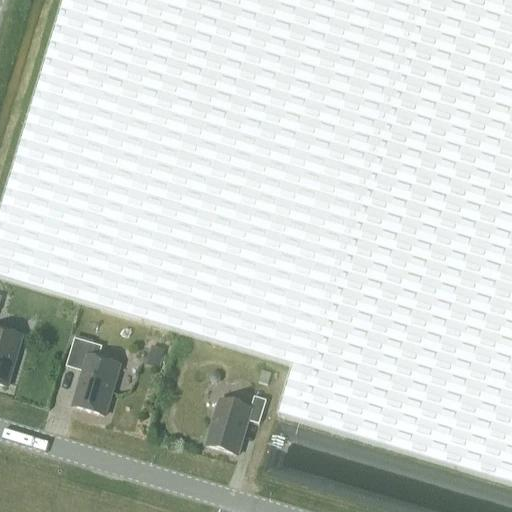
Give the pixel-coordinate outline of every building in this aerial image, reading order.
[(511,0),(65,0),(0,220),(0,282),(294,369),(279,418),(511,487),(511,0)] [(0,386),(7,389),(21,339),(0,332),(0,386)] [(73,344),(66,369),(83,374),(73,409),(104,418),(119,368),(98,362),(102,349),(74,341),(73,344)] [(267,387),(271,375),(261,372),(258,384),(267,387)] [(206,448),(237,458),(248,423),(259,427),(267,403),(254,399),(250,413),(219,403),(206,448)]
